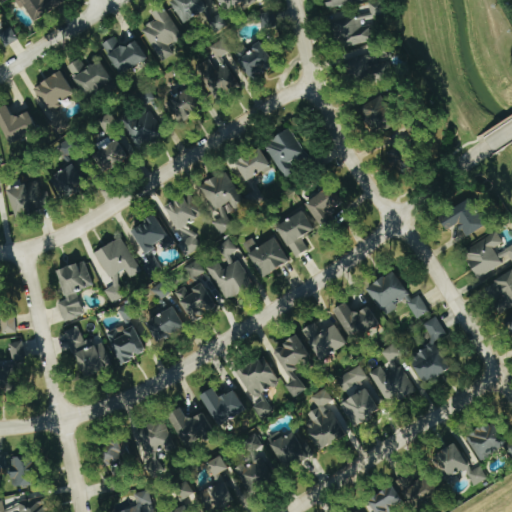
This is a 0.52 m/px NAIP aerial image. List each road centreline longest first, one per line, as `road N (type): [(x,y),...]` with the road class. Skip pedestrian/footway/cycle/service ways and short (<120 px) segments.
road 1 (residential): [(487,146),(343,266),(180,371),(125,400),(0,426)]
road 2 (residential): [(511,396),(425,258),(350,162),(313,83),(292,0)]
road 3 (residential): [(313,83),(74,228),(0,250)]
road 4 (residential): [(21,248),(80,511)]
road 5 (residential): [(286,511),(498,375)]
road 6 (residential): [(0,74),(114,0)]
